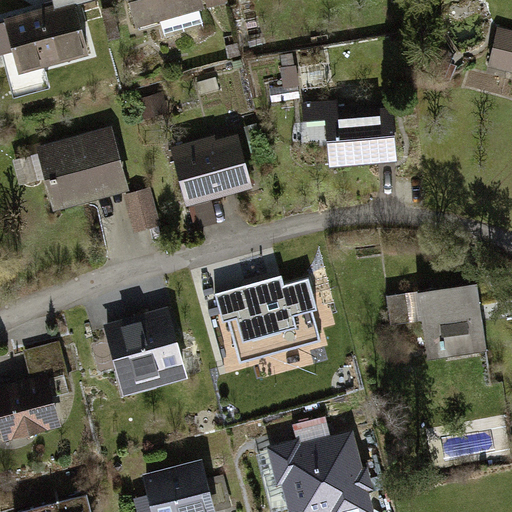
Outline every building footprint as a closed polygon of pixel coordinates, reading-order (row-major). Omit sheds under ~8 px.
[(76,0),(59,0),(6,16),(21,67),(90,47),(76,0)] [(205,0),(129,0),(137,25),(207,5),(205,0)] [(511,26),(499,23),(489,62),(511,68),(511,26)] [(170,112),(163,90),(140,96),(146,118),(170,112)] [(339,98),(303,102),(305,118),(326,116),(330,160),(398,154),(393,103),(364,106),(364,102),(340,104),(339,98)] [(112,122),(36,144),(54,206),(130,184),(112,122)] [(217,132),(172,144),(187,198),(252,180),(239,132),(219,137),(217,132)] [(150,185),(125,192),(135,228),(161,221),(150,185)] [(213,198),(195,203),(201,225),(219,220),(213,198)] [(281,273),(223,288),(240,358),(323,338),(308,277),(284,283),(281,273)] [(479,277),(418,286),(419,289),(387,293),(391,321),(423,317),(428,355),(489,346),(479,277)] [(167,307),(100,325),(119,395),(186,377),(167,307)] [(31,377),(0,385),(0,430),(5,429),(7,438),(55,425),(48,397),(72,391),(59,341),(24,350),(31,377)] [(326,511),(371,501),(352,428),(277,447),(293,511),(326,511)] [(203,455),(144,471),(149,491),(135,495),(139,511),(218,511),(217,508),(208,476),(203,455)] [(225,472),(208,476),(217,508),(234,504),(225,472)] [(94,511),(88,488),(13,508),(13,511),(94,511)]
